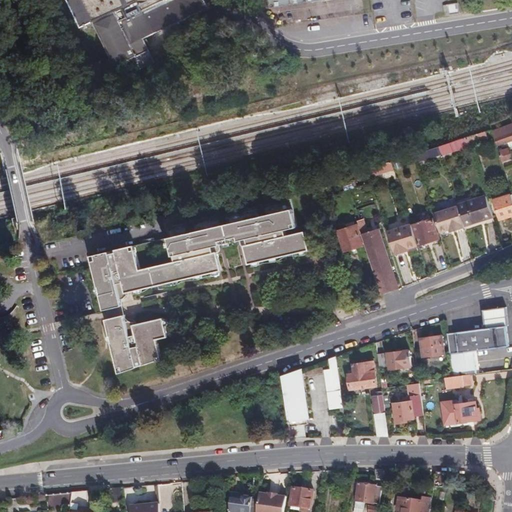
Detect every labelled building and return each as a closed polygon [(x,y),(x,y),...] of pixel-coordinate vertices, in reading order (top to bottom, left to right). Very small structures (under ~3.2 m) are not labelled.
[(88,22),(111,68),(120,63),(125,74),(151,62),(140,39),(205,8),(201,0),(63,0),(76,27),(88,22)] [(454,4),(439,6),(440,17),(456,15),(454,4)] [(511,124),(491,132),(495,145),(504,142),(511,139),(511,124)] [(467,140),(469,147),(486,142),(483,135),(467,140)] [(451,154),(469,149),(469,147),(467,140),(449,146),(451,154)] [(439,154),(441,160),(452,157),(451,154),(449,146),(437,149),(439,154)] [(437,149),(437,147),(415,154),(417,160),(439,154),(437,149)] [(497,152),(500,161),(509,158),(506,149),(497,152)] [(378,165),(380,173),(392,169),(390,161),(378,165)] [(366,168),(369,176),(380,173),(378,165),(366,168)] [(336,182),(334,177),(319,181),(321,186),(336,182)] [(355,187),(353,179),(344,182),(346,189),(355,187)] [(511,214),(511,205),(509,195),(493,200),(498,219),(511,214)] [(455,207),(461,227),(491,218),(484,198),(455,207)] [(124,297),(123,294),(219,271),(215,253),(211,254),(210,248),(213,247),(240,241),(244,240),(246,246),(242,247),(246,265),(308,251),(303,233),(284,237),(283,231),(295,228),(288,200),(164,229),(167,239),(115,251),(115,253),(109,254),(108,252),(90,257),(103,310),(121,306),(119,298),(121,298),(124,297)] [(432,214),(438,233),(449,229),(452,228),(453,231),(461,228),(461,227),(455,207),(432,214)] [(410,226),(417,246),(429,242),(430,246),(438,244),(437,240),(438,239),(432,219),(410,226)] [(336,231),(342,251),(361,245),(358,236),(360,235),(357,224),(336,231)] [(392,253),(416,246),(409,225),(386,233),(392,253)] [(361,235),(380,295),(396,290),(377,230),(361,235)] [(482,313),(484,329),(504,326),(506,326),(504,310),(482,313)] [(159,360),(154,341),(166,338),(161,318),(131,325),(130,323),(127,322),(124,322),(123,316),(104,320),(118,374),(135,368),(159,360)] [(484,329),(445,333),(451,377),(467,375),(475,374),(472,351),(507,346),(504,326),(484,329)] [(418,339),(421,357),(443,354),(440,335),(418,339)] [(388,369),(409,366),(407,349),(386,352),(388,369)] [(375,355),(377,369),(385,368),(383,354),(375,355)] [(341,408),(334,358),(327,361),(328,370),(322,371),(327,410),(341,408)] [(348,375),(350,389),(375,386),(372,361),(351,364),(352,370),(352,374),(348,375)] [(280,376),(288,438),(302,438),(300,424),(304,423),(303,418),(306,417),(300,369),(280,376)] [(467,375),(451,377),(453,387),(469,386),(467,375)] [(408,402),(392,404),(394,424),(406,423),(406,421),(406,418),(414,416),(422,415),(417,384),(405,386),(408,402)] [(372,414),(375,437),(385,437),(382,408),(380,395),(370,397),(372,414)] [(443,421),(456,420),(453,400),(441,401),(443,421)] [(456,406),(458,424),(480,421),(478,410),(476,410),(475,403),(456,406)] [(383,472),(374,471),(372,488),(357,486),(354,511),(361,511),(362,504),(372,505),(374,489),(381,489),(381,485),(383,472)] [(392,473),(383,472),(381,485),(391,486),(392,473)] [(442,474),(433,473),(431,489),(440,491),(442,474)] [(120,489),(109,490),(111,503),(121,502),(120,489)] [(300,511),(308,511),(311,492),(291,490),(288,506),(299,508),(298,511),(300,511)] [(79,493),(71,494),(69,508),(76,509),(79,493)] [(71,494),(44,496),(46,511),(68,510),(69,508),(71,494)] [(255,503),(253,511),(282,511),(284,501),(275,499),(275,498),(265,497),(265,498),(255,497),(255,503)] [(225,511),(253,511),(255,503),(249,503),(249,500),(238,498),(237,502),(227,500),(225,511)] [(427,511),(429,503),(396,498),(393,511),(427,511)]
